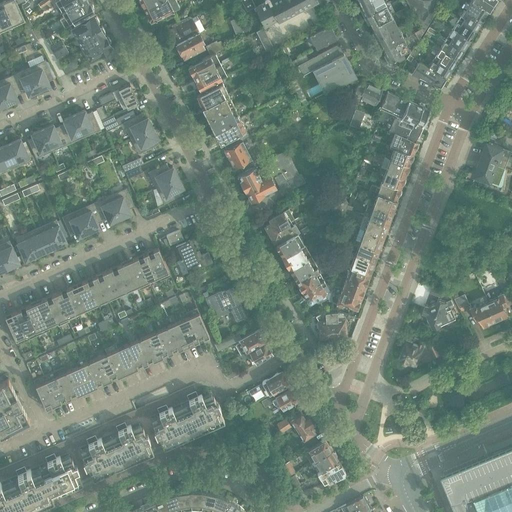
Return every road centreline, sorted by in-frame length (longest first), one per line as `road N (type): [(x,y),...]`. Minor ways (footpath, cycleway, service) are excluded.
road 1 (residential): [(348,427),(469,111)]
road 2 (residential): [(451,103),(358,355),(331,404)]
road 3 (residential): [(46,431),(191,369),(208,369),(218,386),(231,388),(296,348)]
road 4 (residential): [(0,295),(212,199)]
road 5 (residential): [(262,511),(222,482),(196,477),(160,482),(94,511)]
road 6 (residential): [(296,348),(212,199)]
road 7 (residential): [(451,103),(367,67),(333,0)]
road 8 (residential): [(0,127),(141,64)]
road 9 (residential): [(212,199),(141,64)]
